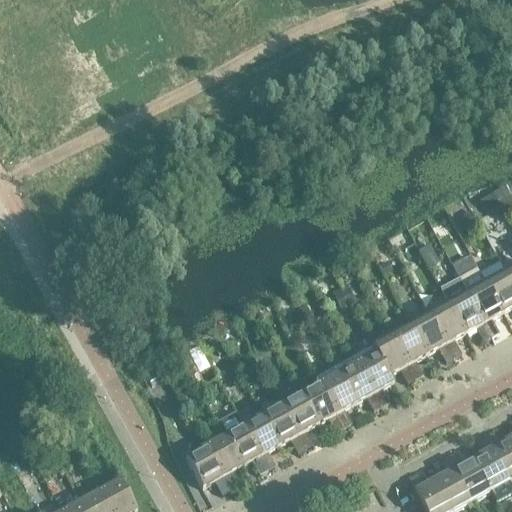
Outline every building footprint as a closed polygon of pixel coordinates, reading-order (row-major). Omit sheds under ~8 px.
[(490,215),(511,201),(511,197),(505,187),(481,202),(490,215)] [(511,289),(505,276),(486,287),(503,317),(511,312),(511,289)] [(503,317),(486,287),(467,297),(491,341),(499,337),(492,323),(503,317)] [(491,341),(467,297),(448,308),(465,338),(476,332),(484,346),(491,341)] [(465,338),(448,308),(429,318),(454,362),(461,358),(454,344),(465,338)] [(454,362),(429,318),(410,329),(427,359),(438,353),(446,367),(454,362)] [(427,359),(410,329),(391,339),(415,383),(423,379),(416,365),(427,359)] [(415,383),(391,339),(371,350),(375,357),(376,357),(389,380),(390,380),(400,374),(407,388),(415,383)] [(394,387),(390,380),(389,380),(376,357),(375,357),(357,367),(381,412),(389,407),(382,393),(394,387)] [(381,412),(357,367),(338,378),(355,408),(366,402),(374,416),(381,412)] [(163,383),(158,374),(148,379),(154,389),(163,383)] [(355,408),(338,378),(319,388),(344,433),(351,428),(344,414),(355,408)] [(344,433),(319,388),(300,399),(316,429),(328,423),(336,437),(344,433)] [(316,429),(300,399),(281,409),(305,454),(313,449),(305,435),(316,429)] [(305,454),(281,409),(262,420),(279,450),(290,444),(298,458),(305,454)] [(279,450),(262,420),(243,430),(268,475),(275,470),(268,456),(279,450)] [(268,475),(243,430),(224,440),(241,471),(252,465),(260,479),(268,475)] [(511,442),(511,443),(501,449),(493,435),(486,439),(511,487),(511,442)] [(511,495),(511,487),(486,439),(478,443),(485,457),(474,463),(491,494),(496,504),(511,495)] [(241,471),(224,440),(205,451),(230,496),(238,491),(230,477),(241,471)] [(230,496),(205,451),(185,462),(202,493),(214,486),(222,500),(230,496)] [(491,494),(474,463),(463,469),(455,456),(448,460),(474,509),(480,506),(477,501),(491,494)] [(474,509),(448,460),(440,464),(447,478),(436,484),(451,511),(457,511),(467,507),(469,511),(474,509)] [(451,511),(436,484),(425,490),(418,476),(410,480),(409,481),(425,511),(451,511)] [(135,511),(120,485),(100,496),(109,511),(135,511)] [(109,511),(100,496),(81,506),(84,511),(109,511)]
